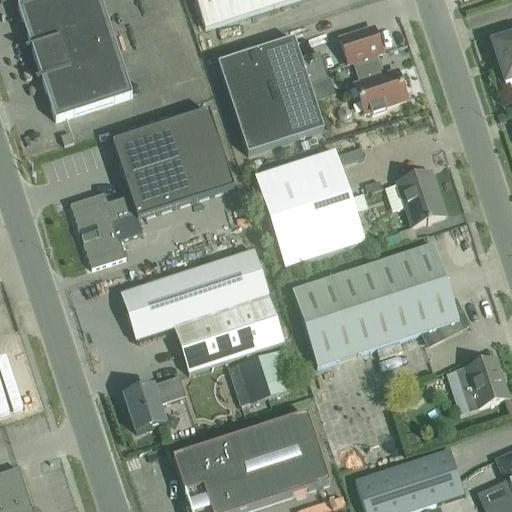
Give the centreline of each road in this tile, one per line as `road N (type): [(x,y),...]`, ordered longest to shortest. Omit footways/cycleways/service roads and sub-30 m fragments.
road 1 (unclassified): [(113,511),(0,165)]
road 2 (unclassified): [(511,258),(426,0)]
